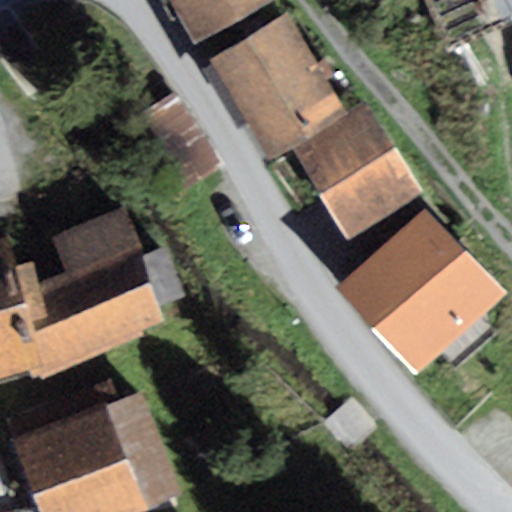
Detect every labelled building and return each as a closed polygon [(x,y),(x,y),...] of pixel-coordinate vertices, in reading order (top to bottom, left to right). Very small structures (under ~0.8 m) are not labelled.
[(170,0),(195,43),(271,0),(170,0)] [(288,17),(216,58),(269,149),(340,109),(288,17)] [(364,112),(301,151),(346,223),(409,184),(364,112)] [(36,348),(44,366),(172,313),(125,200),(7,249),(38,347),(36,348)] [(423,211),(348,273),(420,359),(495,297),(423,211)] [(0,358),(36,348),(38,347),(7,249),(0,226),(0,358)] [(107,418),(27,449),(50,511),(132,511),(143,508),(107,418)]
